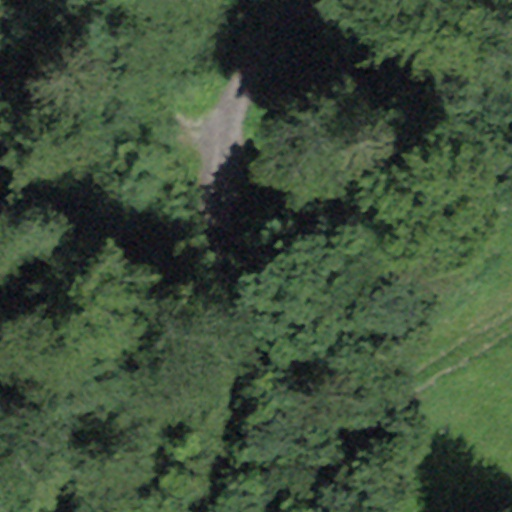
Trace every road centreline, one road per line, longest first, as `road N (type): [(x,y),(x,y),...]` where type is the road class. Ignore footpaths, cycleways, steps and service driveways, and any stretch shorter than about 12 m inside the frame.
road 1 (track): [(182,511),(208,459),(230,354),(225,121),(248,46),(288,0)]
road 2 (track): [(238,511),(511,324)]
